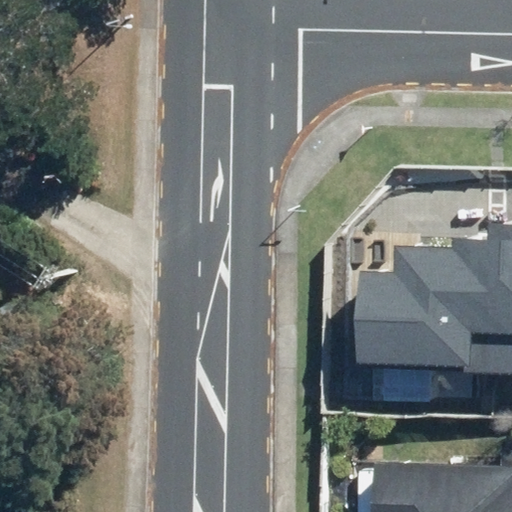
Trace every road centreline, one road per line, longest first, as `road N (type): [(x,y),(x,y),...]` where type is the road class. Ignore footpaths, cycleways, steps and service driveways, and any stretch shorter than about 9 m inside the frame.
road 1 (tertiary): [(219,31),(211,511)]
road 2 (residential): [(219,31),(511,36)]
